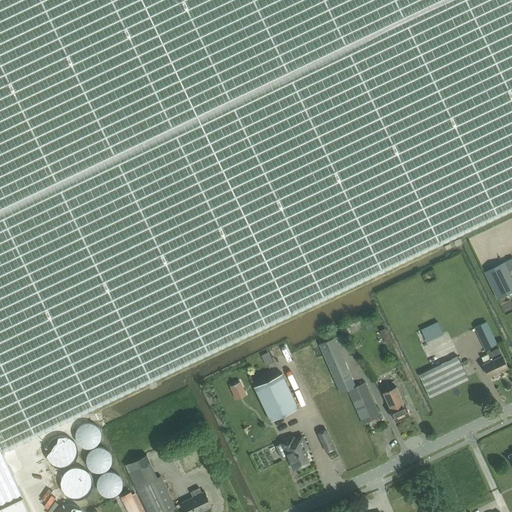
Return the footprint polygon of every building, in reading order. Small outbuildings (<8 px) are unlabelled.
[(511,0),(0,0),(0,446),(2,451),(511,208),(511,0)] [(511,277),(504,261),(484,271),(498,299),(511,291),(511,277)] [(443,334),(438,322),(399,340),(404,352),(443,334)] [(475,328),(485,350),(497,344),(486,322),(475,328)] [(378,329),(383,340),(390,336),(384,325),(378,329)] [(319,344),(324,356),(340,394),(348,390),(363,424),(380,416),(365,383),(356,387),(339,348),(346,344),(342,335),(335,338),(319,344)] [(433,361),(442,357),(436,346),(428,350),(433,361)] [(508,368),(499,348),(488,354),(491,360),(483,364),(489,377),(508,368)] [(431,397),(469,379),(457,356),(420,374),(431,397)] [(299,408),(284,376),(282,373),(254,387),(256,390),(271,421),(299,408)] [(391,411),(396,421),(410,415),(405,405),(396,387),(383,393),(392,411),(391,411)] [(327,441),(317,419),(308,423),(319,445),(327,441)] [(294,469),(309,462),(305,454),(308,453),(304,446),(306,446),(302,437),(294,440),(293,437),(275,446),(281,459),(288,456),(294,469)] [(125,465),(129,472),(150,462),(146,455),(125,465)] [(0,511),(26,511),(0,456),(0,511)] [(157,478),(136,488),(147,511),(166,511),(176,508),(161,476),(157,478)] [(200,487),(191,492),(193,497),(182,502),(186,511),(200,511),(212,507),(205,492),(202,493),(200,487)] [(128,511),(139,511),(131,494),(122,498),(128,511)]
